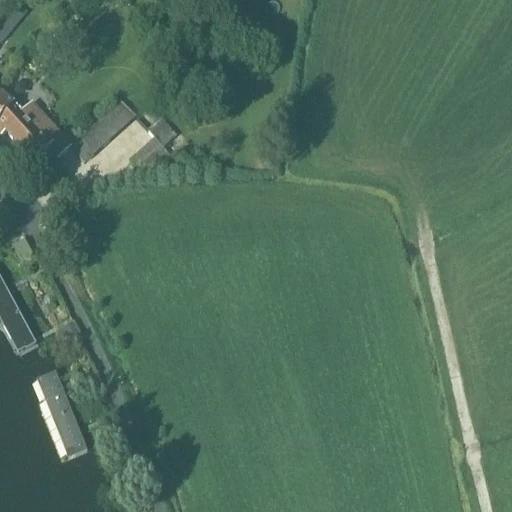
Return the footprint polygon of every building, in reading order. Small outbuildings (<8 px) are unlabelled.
[(0,46),(0,47),(8,38),(0,31),(0,46)] [(14,106),(0,94),(0,134),(3,132),(33,164),(48,150),(59,161),(71,149),(32,106),(19,117),(12,108),(14,106)] [(119,103),(110,111),(126,128),(134,121),(119,103)] [(110,111),(102,119),(117,136),(126,128),(110,111)] [(102,119),(86,133),(101,150),(117,136),(102,119)] [(146,134),(154,142),(168,130),(160,121),(146,134)] [(176,139),(168,130),(154,142),(162,151),(176,139)] [(101,150),(86,133),(77,140),(93,157),(101,150)] [(93,157),(81,144),(77,140),(73,145),(73,154),(83,165),(93,157)] [(137,158),(130,165),(143,180),(151,173),(137,158)] [(0,324),(20,361),(41,350),(0,272),(0,324)] [(69,468),(94,458),(60,377),(37,384),(69,468)]
